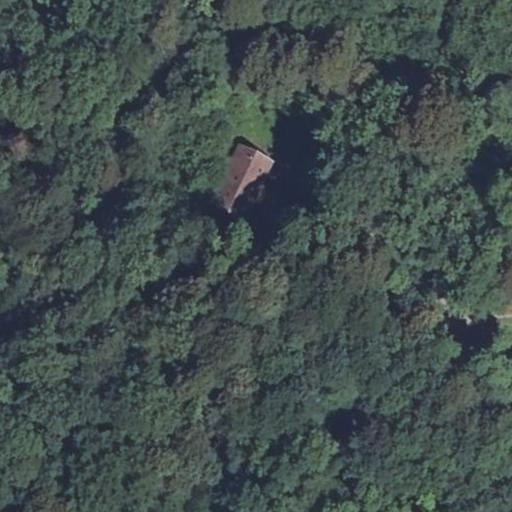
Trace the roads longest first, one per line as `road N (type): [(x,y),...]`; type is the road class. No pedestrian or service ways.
road 1 (track): [(309,209),(353,220),(429,285),(511,457)]
road 2 (track): [(423,80),(377,237)]
